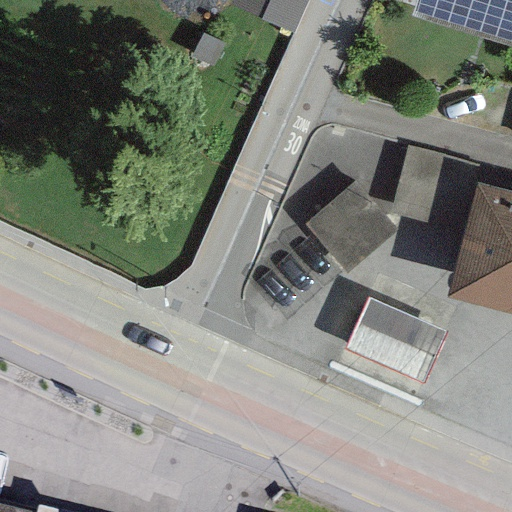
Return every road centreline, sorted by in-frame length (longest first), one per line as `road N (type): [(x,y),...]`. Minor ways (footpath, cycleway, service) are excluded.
road 1 (residential): [(177,365),(339,0)]
road 2 (primary): [(498,511),(177,365)]
road 3 (primary): [(177,365),(0,282)]
